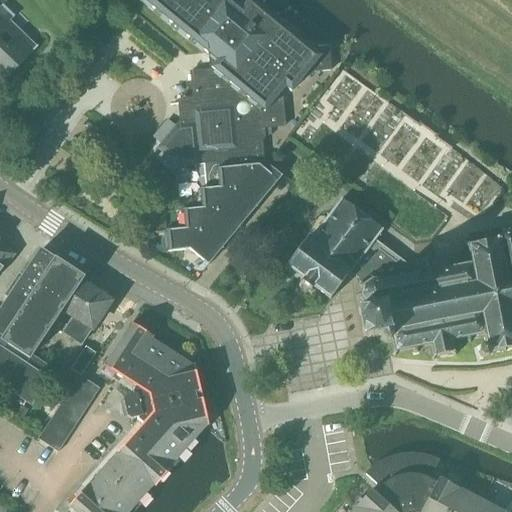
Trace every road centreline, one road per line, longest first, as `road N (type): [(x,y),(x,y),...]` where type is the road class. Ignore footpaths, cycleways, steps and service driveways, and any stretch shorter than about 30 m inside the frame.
road 1 (tertiary): [(248,422),(231,345),(217,322),(0,187)]
road 2 (tertiary): [(511,443),(434,408),(389,400),(248,422)]
